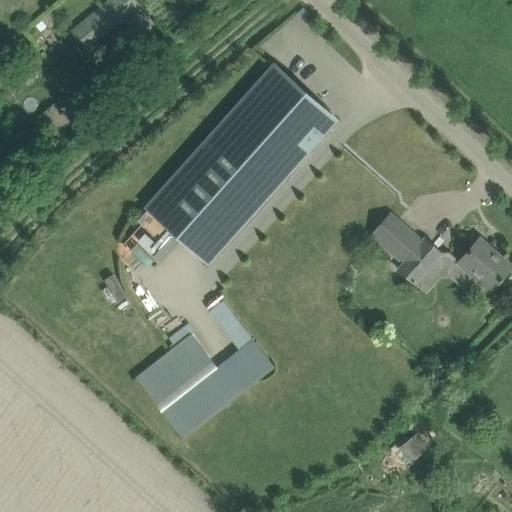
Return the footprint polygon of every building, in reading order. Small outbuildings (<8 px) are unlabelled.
[(136,0),(109,0),(77,27),(91,44),(140,4),(136,0)] [(148,208),(138,220),(159,239),(170,227),(208,261),(264,199),(335,119),(330,115),(329,117),(324,112),(316,105),(318,103),(276,66),(148,208)] [(377,228),(371,235),(405,264),(400,270),(414,282),(441,252),(426,239),(423,242),(391,213),(377,228)] [(467,253),(458,262),(491,291),(500,282),(511,267),(511,266),(480,238),(467,253)] [(137,377),(136,378),(158,405),(215,361),(194,334),(196,332),(189,323),(169,338),(176,347),(137,377)] [(511,376),(511,355),(508,352),(432,426),(446,441),(511,376)] [(418,434),(400,445),(409,459),(427,448),(418,434)]
